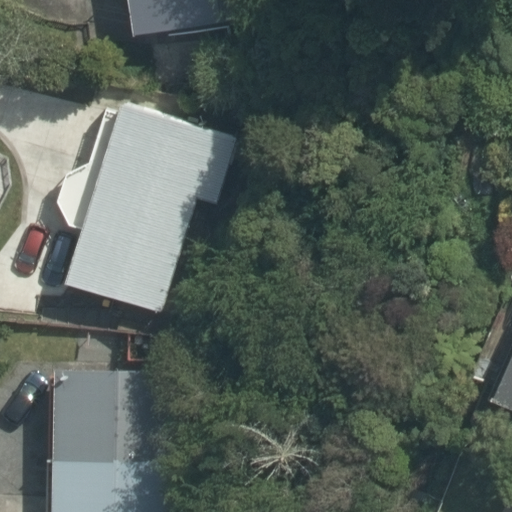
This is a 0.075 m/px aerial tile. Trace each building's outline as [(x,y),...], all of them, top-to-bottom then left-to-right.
[(0,0),(0,1),(116,39),(245,13),(242,0),(0,0)] [(75,153),(97,162),(58,259),(148,296),(188,199),(209,208),(242,128),(108,73),(75,153)] [(511,324),(486,393),(511,402),(511,324)] [(161,511),(173,355),(54,347),(42,511),(161,511)] [(511,511),(511,509),(475,496),(469,511),(511,511)]
